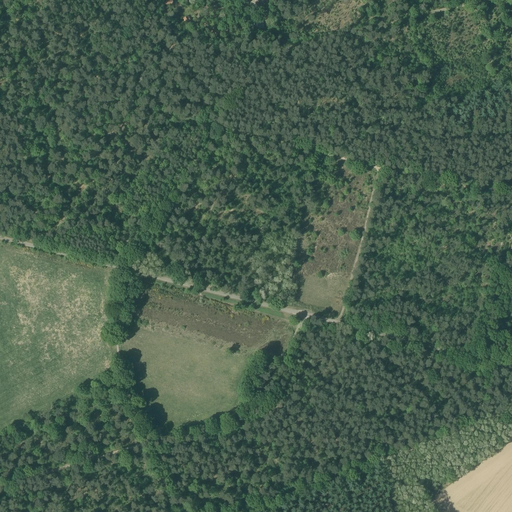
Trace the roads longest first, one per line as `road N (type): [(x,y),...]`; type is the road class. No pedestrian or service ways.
road 1 (unclassified): [(511,368),(126,271)]
road 2 (track): [(481,0),(270,48),(214,124)]
road 3 (track): [(511,406),(243,511)]
road 4 (track): [(231,128),(190,287),(200,299),(296,326)]
road 5 (unclassified): [(170,511),(118,351),(126,271)]
road 6 (track): [(214,124),(50,82),(33,84),(0,111)]
road 7 (track): [(386,165),(231,128)]
road 8 (track): [(150,440),(0,484)]
road 9 (unclassified): [(0,242),(126,271)]
road 10 (track): [(511,184),(481,188),(386,165)]
